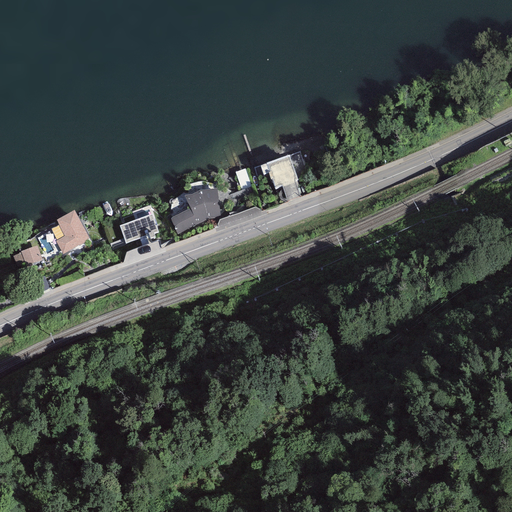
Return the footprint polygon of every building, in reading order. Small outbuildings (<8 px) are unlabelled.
[(289,155),(266,163),(274,188),(297,180),(289,155)] [(243,191),(253,188),(248,171),(238,174),(243,191)] [(190,195),(185,195),(190,208),(172,217),(171,218),(178,235),(209,219),(220,217),(217,188),(200,191),(190,195)] [(74,211),(56,220),(64,236),(55,241),(62,254),(90,239),(74,211)] [(152,214),(119,225),(125,243),(149,235),(150,238),(155,236),(154,233),(158,232),(152,214)] [(22,253),(13,256),(18,269),(42,260),(37,246),(21,251),(22,253)] [(44,276),(37,279),(42,292),(49,289),(44,276)]
